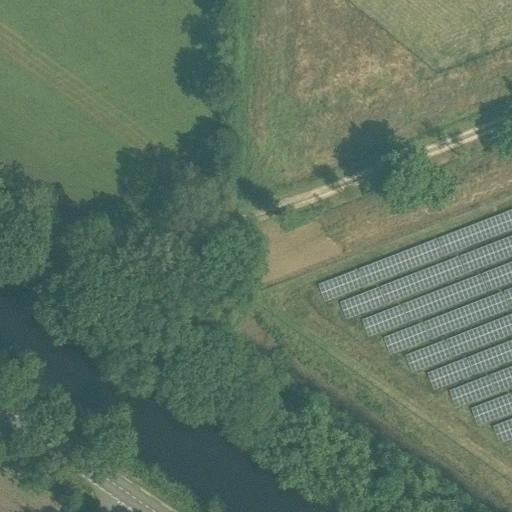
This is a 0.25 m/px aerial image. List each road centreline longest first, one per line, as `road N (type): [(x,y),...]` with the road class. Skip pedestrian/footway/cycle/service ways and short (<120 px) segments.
road 1 (unclassified): [(511,124),(53,282)]
road 2 (track): [(245,0),(233,225)]
road 3 (secondary): [(117,488),(0,406)]
